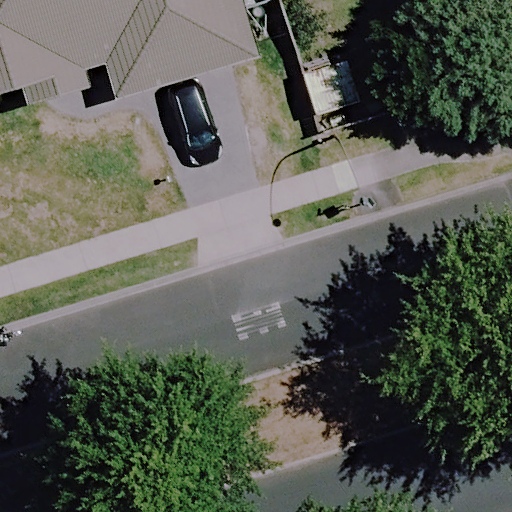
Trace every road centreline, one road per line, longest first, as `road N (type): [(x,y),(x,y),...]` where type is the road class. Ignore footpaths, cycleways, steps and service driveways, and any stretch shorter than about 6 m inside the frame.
road 1 (tertiary): [(0,402),(511,251)]
road 2 (tertiary): [(511,438),(280,511)]
